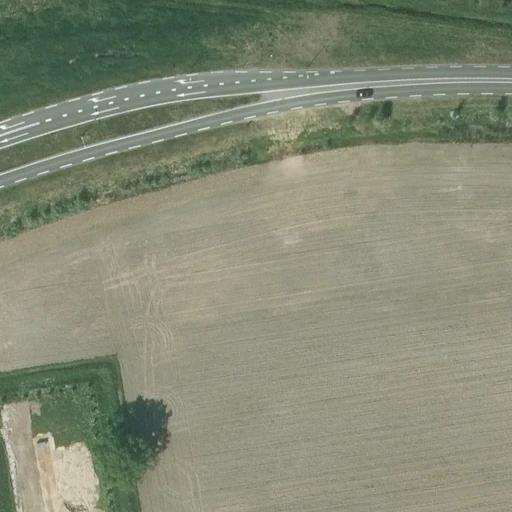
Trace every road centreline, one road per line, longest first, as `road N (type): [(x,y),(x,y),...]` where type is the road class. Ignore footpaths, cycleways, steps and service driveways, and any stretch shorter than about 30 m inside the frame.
road 1 (secondary): [(0,181),(339,87)]
road 2 (secondary): [(339,87),(202,91),(115,106),(0,141)]
road 3 (secondary): [(511,80),(339,87)]
